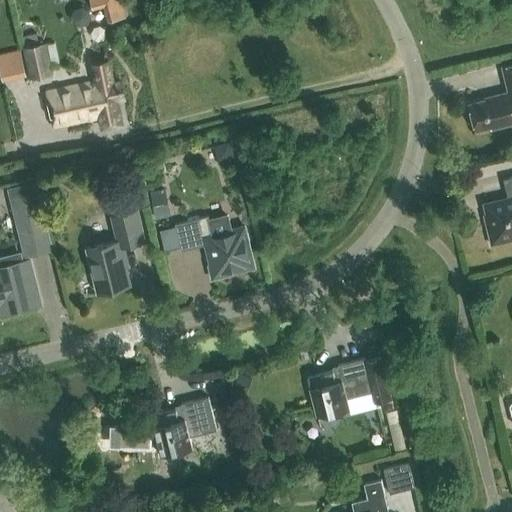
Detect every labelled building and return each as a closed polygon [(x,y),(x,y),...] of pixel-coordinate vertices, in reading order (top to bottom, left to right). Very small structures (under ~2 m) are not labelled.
[(75,23),(81,25),(86,23),(90,19),(90,13),(86,8),(81,7),(75,8),(72,13),(72,19),(75,23)] [(24,46),(22,47),(29,78),(54,72),(47,41),(39,43),(36,32),(22,36),(24,46)] [(54,126),(98,116),(100,116),(103,128),(122,123),(121,115),(117,99),(124,98),(120,80),(113,81),(108,60),(93,63),(96,80),(46,90),(54,126)] [(511,63),(502,65),(508,91),(492,95),(493,97),(469,103),(475,129),(491,126),(491,128),(511,122),(511,63)] [(218,161),(235,157),(231,141),(214,145),(218,161)] [(511,175),(509,177),(511,187),(511,196),(485,203),(490,224),(486,225),(491,245),(511,240),(510,236),(511,235),(511,175)] [(47,223),(36,180),(7,187),(17,231),(47,223)] [(155,219),(170,216),(165,188),(150,191),(155,219)] [(117,240),(86,247),(97,292),(130,284),(121,246),(145,240),(137,209),(111,215),(117,240)] [(230,272),(254,266),(244,225),(229,228),(227,216),(210,220),(208,215),(175,223),(181,248),(205,242),(210,263),(209,263),(212,278),(230,273),(230,272)] [(0,311),(34,303),(27,274),(32,273),(29,260),(0,267),(0,311)] [(347,397),(374,390),(376,401),(392,397),(382,356),(366,360),(365,357),(338,364),(339,368),(307,376),(317,415),(349,407),(347,397)] [(150,415),(160,454),(192,445),(190,436),(217,429),(209,396),(181,402),(182,407),(150,415)] [(384,466),(390,491),(415,485),(409,460),(384,466)] [(388,507),(385,493),(381,478),(364,482),(368,497),(351,501),(354,511),(385,511),(384,508),(388,507)]
